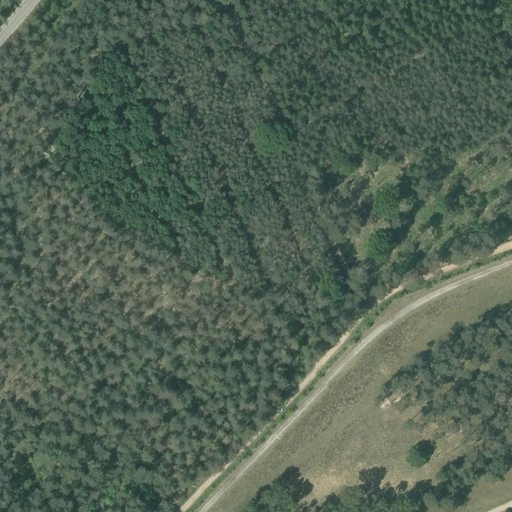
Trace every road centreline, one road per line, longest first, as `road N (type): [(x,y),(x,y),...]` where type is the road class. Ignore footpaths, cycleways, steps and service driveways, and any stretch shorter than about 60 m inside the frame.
road 1 (track): [(204,511),(379,331),(425,299),(511,264)]
road 2 (track): [(221,0),(368,313)]
road 3 (track): [(368,313),(180,511)]
road 4 (track): [(227,14),(108,51),(46,150)]
road 5 (track): [(511,246),(403,287),(368,313)]
